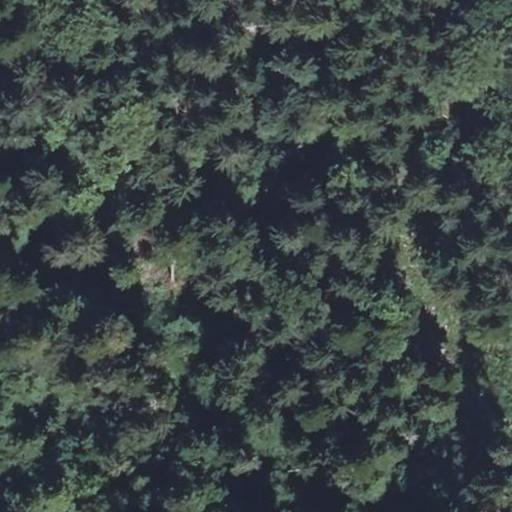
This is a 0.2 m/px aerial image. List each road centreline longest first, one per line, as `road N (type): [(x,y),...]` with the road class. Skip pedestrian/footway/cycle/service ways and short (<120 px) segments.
road 1 (track): [(12,0),(31,107),(50,157),(115,287),(231,446)]
road 2 (track): [(511,439),(439,349),(352,204),(311,116),(272,0)]
